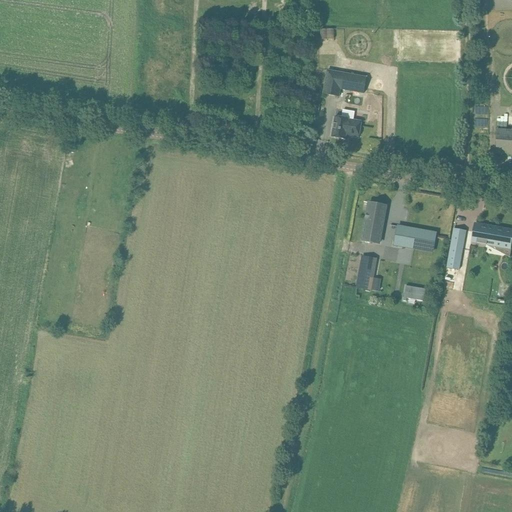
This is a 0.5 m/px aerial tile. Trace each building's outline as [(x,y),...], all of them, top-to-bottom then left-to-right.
[(320,29),(320,39),(334,39),(334,29),(320,29)] [(331,67),(331,54),(318,54),(318,67),(331,67)] [(323,94),(339,97),(340,89),(364,93),(367,78),(327,71),(323,94)] [(335,117),(332,137),(345,140),(346,135),(359,137),(362,122),(353,120),(354,113),(342,111),(341,118),(335,117)] [(496,153),(511,154),(511,130),(498,130),(496,153)] [(369,203),(367,213),(362,241),(379,244),(386,206),(369,203)] [(474,226),(472,243),(486,245),(487,242),(511,246),(511,244),(511,239),(511,229),(498,227),(497,230),(474,226)] [(398,227),(395,245),(433,252),(436,234),(398,227)] [(454,229),(447,268),(459,270),(457,269),(459,258),(461,258),(463,249),(466,231),(454,229)] [(376,259),(363,257),(357,288),(371,290),(376,259)] [(407,285),(404,300),(406,300),(407,297),(424,300),(426,288),(407,285)]
